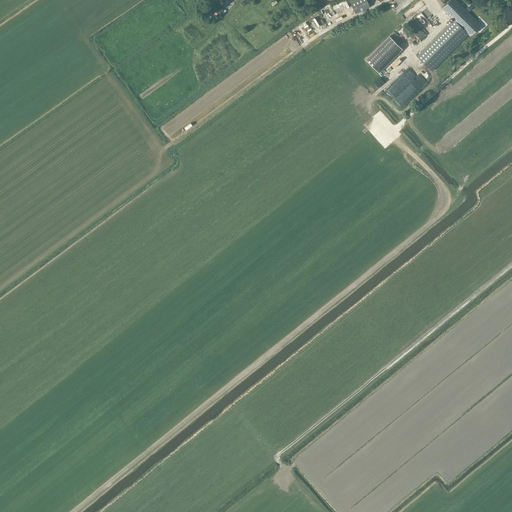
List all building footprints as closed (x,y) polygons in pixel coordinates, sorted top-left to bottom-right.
[(345,0),(343,2),(331,7),(330,4),(328,4),(323,6),(318,9),(322,16),(324,20),(329,18),(327,15),(334,11),(336,14),(346,9),(345,6),(350,4),(355,14),(370,7),(367,0),(345,0)] [(449,0),(442,8),(453,20),(417,57),(432,71),(468,35),(470,36),(481,25),(456,0),(449,0)] [(219,3),(216,9),(221,13),(222,11),(224,12),(226,9),(225,8),(226,8),(219,3)] [(402,14),(405,18),(417,7),(414,3),(402,14)] [(419,11),(413,16),(421,26),(427,21),(419,11)] [(402,49),(389,36),(366,60),(379,72),(402,49)] [(414,78),(407,84),(414,90),(420,84),(414,78)]
